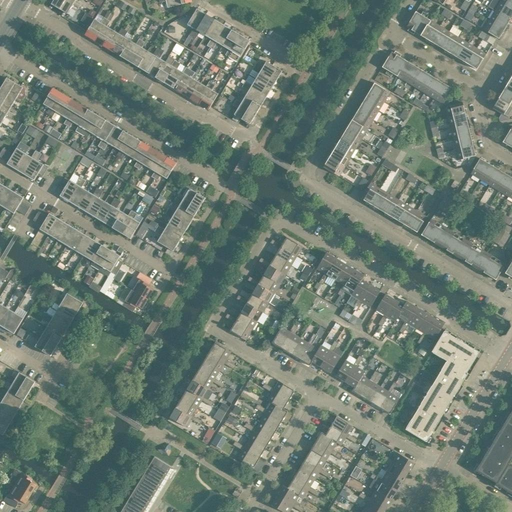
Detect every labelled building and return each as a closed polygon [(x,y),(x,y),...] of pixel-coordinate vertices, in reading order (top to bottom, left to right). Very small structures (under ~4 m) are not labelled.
[(54,0),(52,4),(68,14),(72,7),(77,11),(79,8),(65,0),(54,0)] [(159,0),(160,2),(166,1),(169,11),(174,10),(173,6),(192,2),(191,0),(159,0)] [(511,0),(501,0),(501,1),(511,8),(511,0)] [(495,11),(511,20),(511,17),(511,8),(501,1),(495,11)] [(136,10),(130,7),(127,12),(133,15),(136,10)] [(188,24),(194,28),(190,35),(193,37),(206,14),(197,8),(188,24)] [(427,18),(429,15),(423,11),(421,14),(416,11),(407,27),(409,28),(408,30),(414,34),(415,32),(421,36),(431,20),(427,18)] [(511,20),(495,11),(490,20),(505,29),(511,20)] [(468,12),(465,17),(471,21),(474,16),(468,12)] [(86,13),(81,20),(89,25),(93,17),(86,13)] [(196,38),(200,32),(206,35),(215,19),(206,14),(193,37),(196,38)] [(104,17),(101,23),(95,19),(85,35),(95,40),(107,19),(104,17)] [(107,26),(110,21),(107,19),(95,40),(103,46),(113,30),(107,26)] [(211,39),(207,45),(210,47),(224,25),(215,19),(206,35),(211,39)] [(427,39),(426,40),(430,43),(440,26),(431,20),(421,36),(427,39)] [(484,29),(499,39),(505,29),(490,20),(484,29)] [(213,49),(217,42),(223,46),(233,30),(224,25),(210,47),(213,49)] [(434,45),(435,44),(440,47),(449,31),(440,26),(430,43),(434,45)] [(122,28),(119,33),(113,30),(103,46),(112,51),(125,30),(122,28)] [(127,33),(128,31),(125,30),(112,51),(121,56),(130,40),(133,36),(127,33)] [(229,49),(226,55),(228,56),(241,35),(233,30),(223,46),(229,49)] [(445,50),(444,51),(448,54),(458,37),(449,31),(440,47),(445,50)] [(193,37),(190,35),(184,44),(187,46),(193,37)] [(238,62),(251,41),(241,35),(228,56),(238,62)] [(452,56),(453,55),(458,58),(468,43),(458,37),(448,54),(452,56)] [(139,38),(136,44),(130,40),(121,56),(129,61),(142,40),(139,38)] [(142,47),(145,42),(142,40),(129,61),(139,67),(148,51),(142,47)] [(184,47),(177,43),(174,49),(180,53),(184,47)] [(464,61),(463,63),(467,65),(477,48),(468,43),(458,58),(464,61)] [(158,48),(154,54),(148,51),(139,67),(147,72),(161,50),(158,48)] [(471,67),(472,66),(477,69),(487,54),(477,48),(467,65),(471,67)] [(160,58),(164,51),(161,50),(147,72),(156,78),(166,62),(160,58)] [(402,54),(396,51),(394,53),(392,52),(383,67),(388,70),(386,73),(391,77),(393,73),(397,76),(407,60),(400,57),(402,54)] [(269,57),(267,61),(279,69),(282,65),(277,61),(269,57)] [(175,60),(171,65),(166,62),(156,78),(165,83),(178,62),(175,60)] [(406,81),(416,66),(407,60),(397,76),(406,81)] [(283,71),(279,69),(267,61),(263,67),(256,63),(254,66),(277,80),(283,71)] [(177,69),(181,63),(178,62),(165,83),(174,88),(183,72),(177,69)] [(213,64),(210,68),(217,72),(219,68),(213,64)] [(253,69),(259,73),(256,79),(272,89),(277,80),(254,66),(253,69)] [(416,87),(425,72),(416,66),(406,81),(416,87)] [(182,93),(195,72),(186,67),(183,72),(174,88),(182,93)] [(195,79),(198,74),(195,72),(182,93),(191,99),(201,83),(195,79)] [(425,93),(434,77),(425,72),(416,87),(425,93)] [(434,98),(443,83),(434,77),(425,93),(434,98)] [(26,89),(7,78),(2,87),(23,100),(27,93),(26,89)] [(252,85),(246,81),(244,84),(267,97),(272,89),(256,79),(252,85)] [(210,81),(206,86),(201,83),(191,99),(200,104),(213,83),(210,81)] [(212,90),(216,85),(213,83),(200,104),(209,110),(219,94),(212,90)] [(390,92),(375,83),(369,92),(384,102),(390,92)] [(456,93),(452,90),(453,89),(443,83),(434,98),(444,104),(449,95),(453,98),(456,93)] [(242,87),(249,91),(245,96),(261,106),(267,97),(244,84),(242,87)] [(16,100),(21,103),(23,100),(2,87),(0,89),(0,97),(13,105),(16,100)] [(44,104),(50,108),(47,113),(50,115),(62,93),(53,88),(44,104)] [(501,94),(500,93),(498,97),(511,106),(511,93),(505,89),(501,94)] [(38,91),(35,96),(42,100),(45,96),(38,91)] [(363,102),(379,111),(384,102),(369,92),(363,102)] [(53,117),(56,111),(62,115),(71,99),(62,93),(50,115),(53,117)] [(242,102),(236,99),(235,102),(256,115),(261,106),(245,96),(242,102)] [(14,114),(9,111),(13,105),(0,97),(0,109),(13,117),(14,114)] [(495,101),(497,102),(493,108),(502,113),(499,118),(500,122),(509,119),(509,117),(511,111),(511,106),(498,97),(495,101)] [(466,114),(467,113),(466,108),(465,109),(463,102),(461,103),(460,98),(454,100),(455,104),(446,107),(448,117),(466,113),(466,114)] [(67,118),(64,123),(67,125),(80,104),(71,99),(62,115),(67,118)] [(238,108),(234,114),(236,115),(233,119),(239,123),(242,119),(250,124),(256,115),(235,102),(233,105),(238,108)] [(358,111),(373,120),(379,111),(363,102),(358,111)] [(70,127),(73,122),(79,125),(89,109),(80,104),(67,125),(70,127)] [(5,117),(11,120),(13,117),(0,109),(0,121),(2,123),(5,117)] [(85,129),(82,134),(85,136),(97,115),(89,109),(79,125),(85,129)] [(352,120),(368,129),(373,120),(358,111),(352,120)] [(469,119),(467,119),(466,114),(466,113),(448,117),(451,128),(470,123),(469,119)] [(88,138),(91,132),(97,136),(106,120),(97,115),(85,136),(88,138)] [(102,139),(98,146),(101,148),(115,125),(106,120),(97,136),(102,139)] [(349,125),(348,125),(345,129),(362,139),(368,129),(352,120),(349,125)] [(23,123),(18,130),(23,133),(27,126),(23,123)] [(469,128),(471,128),(470,123),(451,128),(453,138),(471,134),(469,128)] [(511,123),(503,126),(504,130),(509,133),(503,142),(510,146),(509,148),(511,150),(511,123)] [(48,124),(45,130),(50,133),(53,127),(48,124)] [(105,150),(109,143),(114,146),(124,130),(115,125),(101,148),(105,150)] [(28,133),(35,137),(39,131),(32,127),(28,133)] [(343,133),(344,133),(341,139),(356,148),(362,139),(345,129),(343,133)] [(120,150),(117,155),(119,157),(132,136),(124,130),(114,146),(120,150)] [(474,140),(472,140),(471,134),(453,138),(456,149),(475,144),(474,140)] [(46,142),(50,144),(54,138),(49,136),(46,142)] [(123,159),(126,154),(131,157),(141,141),(132,136),(119,157),(123,159)] [(338,144),(336,143),(334,147),(351,157),(356,148),(341,139),(338,144)] [(74,141),(71,146),(76,149),(79,144),(74,141)] [(138,161),(134,166),(137,168),(150,146),(141,141),(131,157),(138,161)] [(20,150),(24,144),(21,142),(7,164),(16,169),(26,153),(20,150)] [(476,155),(474,149),(476,149),(475,144),(456,149),(459,160),(468,157),(476,155)] [(140,170),(144,164),(149,168),(159,152),(150,146),(137,168),(140,170)] [(333,152),(330,157),(345,166),(351,157),(334,147),(332,151),(333,152)] [(0,153),(0,156),(7,160),(11,153),(4,148),(0,153)] [(36,150),(32,157),(26,153),(16,169),(25,175),(39,152),(36,150)] [(42,154),(39,152),(25,175),(34,180),(39,173),(41,169),(44,164),(38,160),(42,154)] [(155,171),(152,176),(155,178),(168,157),(159,152),(149,168),(155,171)] [(103,166),(106,160),(97,155),(94,160),(103,166)] [(476,155),(468,157),(470,165),(476,156),(476,155)] [(330,157),(329,156),(326,160),(328,161),(324,167),(339,176),(345,166),(330,157)] [(86,166),(89,160),(84,157),(80,162),(86,166)] [(158,180),(161,175),(167,179),(177,163),(168,157),(155,178),(158,180)] [(480,158),(471,173),(481,179),(490,164),(480,158)] [(490,185),(499,169),(490,164),(481,179),(490,185)] [(499,190),(508,175),(499,169),(490,185),(499,190)] [(179,175),(174,172),(171,178),(176,181),(179,175)] [(83,179),(74,173),(70,180),(67,184),(64,189),(60,196),(69,201),(83,179)] [(511,177),(508,175),(499,190),(508,196),(511,189),(511,177)] [(82,187),(86,180),(83,179),(69,201),(78,207),(88,191),(82,187)] [(461,183),(455,180),(451,186),(457,190),(461,183)] [(361,198),(367,202),(366,203),(370,205),(380,188),(371,183),(361,198)] [(189,188),(185,185),(179,194),(200,207),(206,198),(195,191),(198,187),(192,184),(189,188)] [(6,186),(0,196),(0,204),(5,208),(15,192),(6,186)] [(97,187),(93,194),(88,191),(78,207),(87,212),(100,189),(97,187)] [(374,208),(375,206),(380,210),(390,194),(380,188),(370,205),(374,208)] [(99,198),(103,191),(100,189),(87,212),(96,217),(105,201),(99,198)] [(173,194),(183,200),(179,206),(195,216),(200,207),(179,194),(175,191),(173,194)] [(24,197),(15,192),(5,208),(14,213),(17,210),(19,205),(22,201),(24,197)] [(146,194),(142,200),(150,205),(154,199),(146,194)] [(161,194),(157,200),(162,203),(166,197),(161,194)] [(386,213),(385,214),(389,216),(399,200),(390,194),(380,210),(386,213)] [(448,214),(456,201),(446,195),(438,208),(448,214)] [(115,198),(111,205),(105,201),(96,217),(104,222),(118,200),(115,198)] [(117,208),(121,202),(118,200),(104,222),(113,228),(123,212),(117,208)] [(393,219),(393,217),(399,221),(408,205),(399,200),(389,216),(393,219)] [(154,205),(151,211),(157,214),(160,208),(154,205)] [(404,224),(403,225),(407,228),(417,211),(408,205),(399,221),(404,224)] [(176,212),(169,208),(167,211),(190,224),(195,216),(179,206),(176,212)] [(132,210),(128,215),(123,212),(113,228),(122,233),(135,212),(132,210)] [(165,214),(172,218),(168,223),(184,233),(190,224),(167,211),(165,214)] [(411,230),(412,229),(418,232),(427,217),(417,211),(407,228),(411,230)] [(141,223),(134,219),(138,213),(135,212),(122,233),(131,239),(141,223)] [(59,218),(50,213),(48,216),(45,221),(42,225),(40,229),(50,234),(59,218)] [(58,239),(68,224),(59,218),(50,234),(58,239)] [(465,263),(470,267),(472,265),(485,272),(483,275),(489,278),(490,276),(496,280),(506,264),(431,219),(422,235),(429,239),(428,241),(433,244),(435,242),(448,250),(446,252),(452,256),(453,254),(466,261),(465,263)] [(145,221),(142,225),(148,229),(149,228),(155,231),(157,228),(145,221)] [(165,229),(158,225),(157,228),(179,242),(184,233),(168,223),(165,229)] [(67,245),(76,229),(68,224),(58,239),(67,245)] [(179,242),(157,228),(155,231),(161,235),(158,241),(155,239),(152,244),(161,250),(164,245),(174,251),(179,242)] [(503,247),(510,234),(500,228),(493,241),(503,247)] [(76,250),(85,234),(76,229),(67,245),(76,250)] [(85,255),(94,240),(85,234),(76,250),(85,255)] [(303,246),(287,237),(282,245),(278,242),(275,246),(280,248),(281,247),(297,256),(303,246)] [(93,260),(103,245),(94,240),(85,255),(93,260)] [(111,250),(103,245),(93,260),(91,265),(99,270),(102,266),(111,250)] [(276,256),(291,265),(297,256),(281,247),(280,248),(276,256)] [(111,271),(118,259),(121,256),(111,250),(102,266),(111,271)] [(317,268),(325,273),(327,274),(337,258),(327,252),(317,268)] [(270,265),(286,275),(291,265),(276,256),(271,263),(266,260),(264,264),(269,267),(270,265)] [(337,258),(327,274),(325,273),(322,278),(326,280),(329,275),(336,280),(346,264),(337,258)] [(116,274),(124,262),(118,259),(111,271),(116,274)] [(119,271),(123,274),(127,266),(123,264),(119,271)] [(306,264),(302,271),(309,276),(313,269),(306,264)] [(346,264),(336,280),(344,284),(345,285),(355,269),(346,264)] [(264,275),(280,284),(286,275),(270,265),(269,267),(264,275)] [(362,279),(365,275),(355,269),(345,285),(344,284),(341,289),(344,291),(351,295),(352,295),(354,291),(355,291),(362,279)] [(116,274),(112,272),(102,287),(100,290),(100,291),(112,298),(115,295),(107,290),(114,278),(116,274)] [(140,272),(137,277),(139,278),(149,285),(153,279),(140,272)] [(303,273),(300,278),(306,281),(309,276),(303,273)] [(84,281),(90,285),(94,278),(88,274),(84,281)] [(259,284),(274,293),(280,284),(264,275),(260,282),(255,279),(253,283),(257,286),(259,284)] [(154,290),(149,287),(150,285),(149,285),(139,278),(132,289),(148,299),(154,290)] [(352,295),(360,299),(361,301),(371,285),(362,279),(355,291),(354,291),(352,295)] [(253,293),(269,303),(274,293),(259,284),(257,286),(253,293)] [(363,301),(371,306),(381,291),(371,285),(361,301),(360,299),(357,304),(360,306),(363,301)] [(125,301),(136,307),(137,305),(143,308),(148,299),(132,289),(125,301)] [(83,303),(68,293),(64,299),(57,295),(55,298),(78,312),(83,303)] [(247,302),(263,312),(269,303),(253,293),(249,301),(244,298),(242,301),(246,304),(247,302)] [(376,310),(384,314),(386,315),(396,300),(386,294),(376,310)] [(57,311),(73,321),(78,312),(55,298),(53,301),(60,305),(57,311)] [(388,317),(396,321),(398,317),(405,305),(404,305),(396,300),(386,315),(384,314),(381,319),(385,321),(388,317)] [(407,301),(404,305),(405,305),(398,317),(405,321),(407,323),(416,307),(407,301)] [(242,312),(258,321),(263,312),(247,302),(246,304),(242,312)] [(0,324),(5,328),(15,312),(6,307),(0,316),(0,324)] [(57,311),(50,307),(45,316),(67,329),(73,321),(57,311)] [(416,307),(407,323),(405,321),(402,326),(406,328),(409,324),(416,328),(426,312),(416,307)] [(343,310),(340,315),(344,318),(348,313),(343,310)] [(14,334),(24,318),(15,312),(5,328),(14,334)] [(236,321),(252,330),(258,321),(242,312),(237,319),(233,316),(230,320),(235,323),(236,321)] [(426,312),(416,328),(424,333),(425,334),(435,318),(426,312)] [(353,315),(349,320),(355,324),(358,319),(353,315)] [(43,319),(50,323),(46,328),(62,338),(67,329),(45,316),(43,319)] [(427,335),(435,340),(445,324),(435,318),(425,334),(424,333),(421,337),(424,340),(427,335)] [(235,323),(230,331),(246,340),(252,330),(236,321),(235,323)] [(290,331),(282,327),(272,342),(282,348),(291,333),(293,334),(296,329),(292,327),(290,331)] [(43,334),(37,331),(35,334),(57,347),(62,338),(46,328),(43,334)] [(427,442),(468,373),(467,372),(480,352),(445,331),(432,351),(447,361),(406,429),(427,442)] [(291,354),(301,338),(293,334),(291,333),(282,348),(291,354)] [(35,346),(51,356),(57,347),(35,334),(34,337),(39,340),(35,346)] [(300,360),(310,344),(312,345),(315,340),(311,338),(308,343),(301,338),(291,354),(300,360)] [(227,360),(231,352),(216,342),(210,352),(225,361),(224,363),(229,366),(231,362),(227,360)] [(319,349),(312,345),(310,344),(300,360),(310,366),(313,361),(312,361),(319,349)] [(329,350),(321,345),(319,349),(312,361),(313,361),(321,367),(331,351),(333,352),(336,347),(332,345),(329,350)] [(360,347),(356,352),(362,356),(365,350),(360,347)] [(421,347),(418,352),(425,356),(428,351),(421,347)] [(331,373),(341,357),(333,352),(331,351),(321,367),(331,373)] [(225,361),(210,352),(204,361),(220,371),(224,363),(225,361)] [(354,365),(346,360),(336,376),(346,382),(356,366),(357,367),(360,362),(357,360),(354,365)] [(220,371),(204,361),(199,370),(214,380),(213,382),(218,385),(220,381),(215,378),(220,371)] [(365,372),(357,367),(356,366),(346,382),(355,387),(362,375),(363,376),(365,372)] [(209,389),(213,382),(214,380),(199,370),(193,380),(209,389)] [(36,382),(20,372),(16,378),(11,375),(9,378),(30,391),(36,382)] [(355,387),(352,391),(362,397),(372,381),(373,382),(376,377),(373,375),(370,380),(363,376),(362,375),(355,387)] [(7,381),(12,384),(9,390),(25,400),(30,391),(9,378),(7,381)] [(213,392),(209,389),(193,380),(187,389),(203,398),(202,400),(207,403),(209,399),(213,392)] [(279,381),(275,389),(273,391),(289,400),(295,390),(279,381)] [(371,402),(381,387),(373,382),(372,381),(362,397),(371,402)] [(272,392),(268,400),(272,403),(272,402),(284,409),(289,400),(273,391),(275,389),(270,386),(268,390),(272,392)] [(381,408),(390,392),(392,393),(395,389),(391,386),(388,391),(381,387),(371,402),(381,408)] [(203,398),(187,389),(182,398),(198,408),(202,400),(203,398)] [(390,414),(403,394),(395,389),(392,393),(390,392),(381,408),(390,414)] [(5,396),(0,392),(0,396),(20,408),(25,400),(9,390),(5,396)] [(0,400),(2,402),(0,404),(0,408),(14,417),(20,408),(0,396),(0,400)] [(198,408),(182,398),(176,407),(192,417),(191,419),(196,422),(198,418),(193,415),(198,408)] [(288,411),(284,409),(272,402),(272,403),(267,410),(266,412),(282,421),(288,411)] [(226,412),(230,407),(223,403),(219,408),(226,412)] [(236,406),(232,411),(238,415),(241,409),(236,406)] [(186,427),(191,419),(192,417),(176,407),(170,417),(186,427)] [(261,421),(277,430),(282,421),(266,412),(267,410),(263,407),(261,411),(265,413),(261,421)] [(0,420),(9,426),(14,417),(0,408),(0,420)] [(511,411),(476,470),(496,482),(496,483),(511,493),(511,465),(508,463),(511,457),(511,411)] [(230,415),(227,421),(235,426),(238,420),(230,415)] [(348,433),(353,425),(337,416),(331,426),(347,435),(346,437),(351,440),(353,436),(348,433)] [(0,432),(3,435),(9,426),(0,420),(0,432)] [(255,430),(271,440),(277,430),(261,421),(256,428),(255,430)] [(250,439),(265,449),(271,440),(255,430),(256,428),(252,425),(249,429),(254,432),(250,439)] [(341,445),(346,437),(347,435),(331,426),(326,434),(326,435),(337,442),(341,445)] [(214,438),(212,443),(217,446),(223,436),(218,432),(214,438)] [(333,449),(337,442),(326,435),(326,434),(322,432),(316,442),(332,451),(331,453),(335,456),(338,452),(333,449)] [(207,433),(204,438),(209,441),(212,436),(207,433)] [(244,448),(260,458),(265,449),(250,439),(245,447),(244,448)] [(332,451),(316,442),(310,451),(326,461),(331,453),(332,451)] [(170,446),(165,443),(160,446),(160,452),(165,455),(170,452),(170,446)] [(243,450),(238,458),(254,468),(260,458),(244,448),(245,447),(240,444),(238,447),(243,450)] [(326,461),(310,451),(305,460),(320,470),(319,472),(324,475),(326,471),(322,468),(326,461)] [(398,453),(393,461),(392,462),(408,472),(414,462),(398,453)] [(178,455),(173,463),(179,466),(184,459),(178,455)] [(155,456),(121,511),(144,511),(172,467),(155,456)] [(387,472),(403,481),(408,472),(392,462),(393,461),(389,458),(387,461),(391,464),(387,472)] [(320,470),(305,460),(299,470),(315,479),(319,472),(320,470)] [(36,485),(31,482),(32,480),(16,470),(9,481),(14,484),(30,494),(36,485)] [(315,479),(299,470),(294,479),(309,488),(308,490),(313,493),(315,489),(310,487),(315,479)] [(381,481),(397,490),(403,481),(387,472),(382,479),(381,481)] [(375,490),(391,500),(397,490),(381,481),(382,479),(378,476),(375,480),(380,483),(375,490)] [(299,496),(303,498),(308,490),(309,488),(294,479),(288,488),(300,495),(299,496)] [(15,507),(19,500),(25,503),(30,494),(14,484),(7,496),(6,495),(3,500),(15,507)] [(288,488),(284,485),(278,495),(294,504),(293,506),(298,509),(300,505),(295,503),(299,496),(300,495),(288,488)] [(239,497),(242,491),(237,487),(233,494),(239,497)] [(343,489),(339,494),(346,498),(350,493),(343,489)] [(370,500),(386,509),(391,500),(375,490),(371,498),(370,500)] [(284,511),(289,511),(293,506),(294,504),(278,495),(272,505),(284,511)] [(364,509),(369,511),(383,511),(386,509),(370,500),(371,498),(366,495),(364,499),(369,502),(364,509)] [(473,511),(452,499),(444,511),(473,511)]
